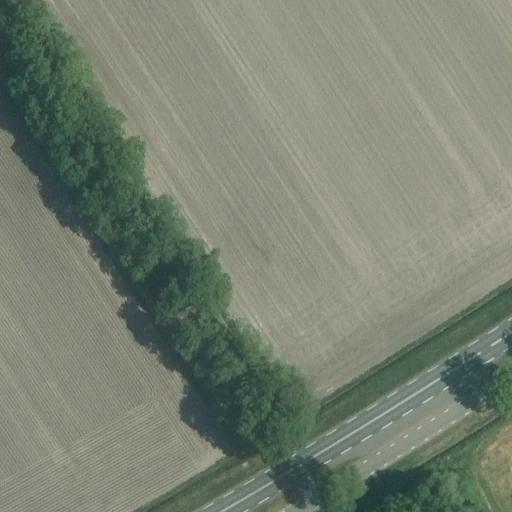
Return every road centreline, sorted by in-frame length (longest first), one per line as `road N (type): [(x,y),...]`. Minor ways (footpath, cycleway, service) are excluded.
road 1 (track): [(0,6),(273,426)]
road 2 (primary): [(297,467),(511,333)]
road 3 (unclassified): [(317,499),(511,377)]
